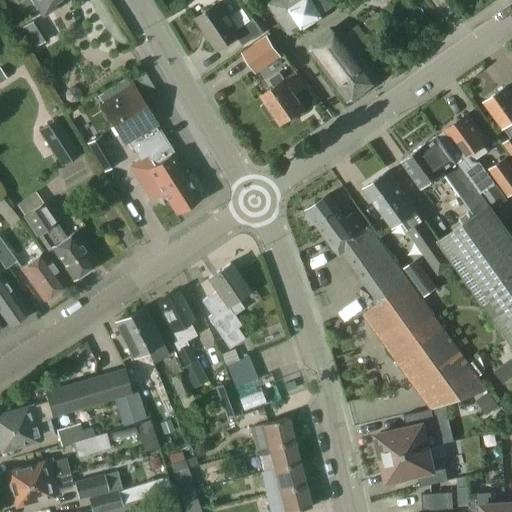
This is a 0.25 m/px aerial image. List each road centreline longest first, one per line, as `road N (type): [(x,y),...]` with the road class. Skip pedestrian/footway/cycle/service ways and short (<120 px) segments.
road 1 (tertiary): [(354,511),(305,337),(252,200)]
road 2 (tertiary): [(252,200),(511,15)]
road 3 (residential): [(0,366),(252,200)]
road 4 (tertiary): [(252,200),(131,0)]
